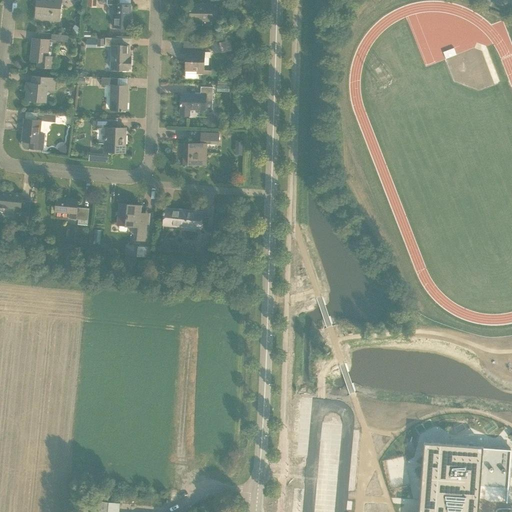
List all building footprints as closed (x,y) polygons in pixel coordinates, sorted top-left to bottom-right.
[(65,4),(65,0),(48,0),(48,1),(38,0),(36,0),(35,19),(60,22),(62,4),(65,4)] [(120,5),(120,0),(107,0),(107,5),(114,5),(113,27),(120,27),(120,30),(122,32),(127,32),(129,30),(129,28),(130,28),(131,5),(120,5)] [(227,5),(227,0),(210,0),(210,4),(190,4),(190,20),(217,21),(217,5),(227,5)] [(77,36),(81,29),(77,26),(73,33),(77,36)] [(33,38),(31,61),(38,62),(38,67),(52,68),(53,57),(48,56),(50,40),(33,38)] [(132,58),(129,58),(129,46),(123,46),(123,39),(106,38),(105,46),(112,46),(111,70),(128,70),(129,68),(131,69),(132,58)] [(229,40),(222,42),(224,50),(231,48),(229,40)] [(440,57),(448,55),(446,48),(438,50),(440,57)] [(181,49),(181,57),(186,57),(185,70),(186,70),(186,78),(196,78),(196,74),(212,74),(212,65),(204,65),(205,52),(195,52),(195,49),(181,49)] [(54,90),(55,79),(33,77),(32,84),(28,84),(27,100),(45,102),(47,90),(54,90)] [(111,110),(127,111),(128,86),(118,86),(118,78),(102,77),(102,85),(112,86),(111,110)] [(181,94),(180,115),(189,116),(189,109),(206,109),(206,101),(213,101),(213,87),(201,87),(200,95),(181,94)] [(51,122),(55,122),(56,116),(38,114),(37,120),(25,119),(22,144),(22,146),(24,148),(26,149),(29,149),(29,148),(43,149),(44,150),(46,133),(41,132),(42,121),(51,122)] [(208,118),(208,126),(216,126),(216,118),(208,118)] [(105,152),(125,152),(126,128),(116,128),(117,121),(97,120),(97,121),(93,120),(93,127),(97,127),(97,128),(106,128),(105,152)] [(184,143),(183,164),(205,165),(206,144),(210,144),(210,140),(218,141),(219,133),(201,133),(200,144),(184,143)] [(65,145),(59,149),(62,154),(69,149),(65,145)] [(0,191),(0,206),(14,208),(14,212),(20,213),(19,223),(28,224),(30,201),(22,200),(22,194),(0,191)] [(69,219),(88,221),(89,209),(77,208),(78,199),(57,197),(56,212),(70,213),(69,219)] [(137,239),(147,240),(149,220),(140,219),(141,205),(120,203),(118,225),(120,225),(119,229),(121,231),(126,231),(128,230),(128,226),(138,227),(137,239)] [(203,212),(180,210),(164,208),(162,225),(178,227),(201,229),(201,233),(208,234),(210,218),(203,217),(203,212)] [(137,246),(136,256),(150,257),(151,247),(137,246)] [(224,257),(232,258),(233,249),(225,249),(224,257)] [(419,506),(419,511),(478,511),(480,499),(485,499),(489,502),(508,503),(508,491),(511,449),(484,447),(484,446),(469,445),(424,442),(420,500),(424,501),(424,506),(423,506),(419,506)] [(96,511),(119,511),(121,503),(98,500),(96,511)]
